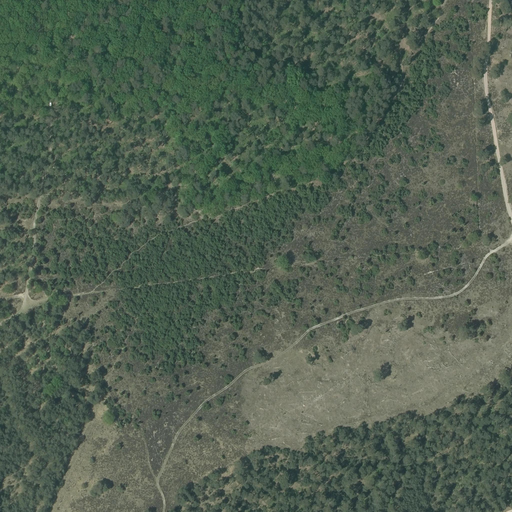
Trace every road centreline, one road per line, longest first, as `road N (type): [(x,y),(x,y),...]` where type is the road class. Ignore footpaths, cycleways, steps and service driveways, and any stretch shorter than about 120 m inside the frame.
road 1 (track): [(511,242),(483,258),(454,295),(386,301),(314,328),(206,400),(164,462),(156,483),(163,511)]
road 2 (track): [(36,306),(27,286),(49,85),(71,37),(63,0)]
road 3 (track): [(490,0),(485,84),(511,219)]
